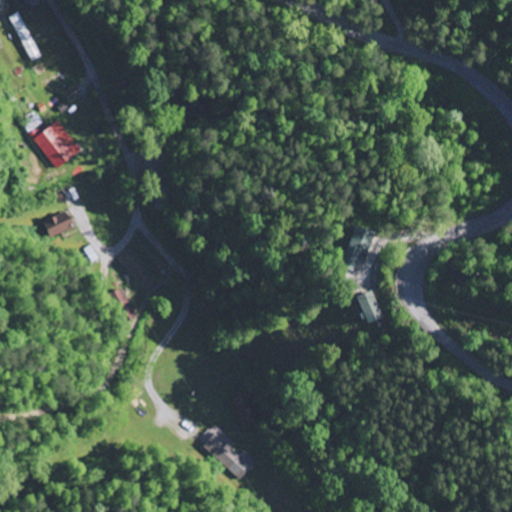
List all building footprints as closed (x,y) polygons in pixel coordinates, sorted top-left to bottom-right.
[(85,153),(60,123),(38,141),(63,171),(85,153)] [(79,230),(75,213),(45,222),(50,238),(79,230)] [(371,250),(376,231),(355,226),(345,268),(358,271),(363,248),(371,250)] [(359,298),(369,327),(384,321),(374,293),(359,298)] [(261,422),(251,394),(232,401),(242,429),(261,422)] [(241,456),(218,434),(205,447),(242,481),(259,463),(246,451),(241,456)]
